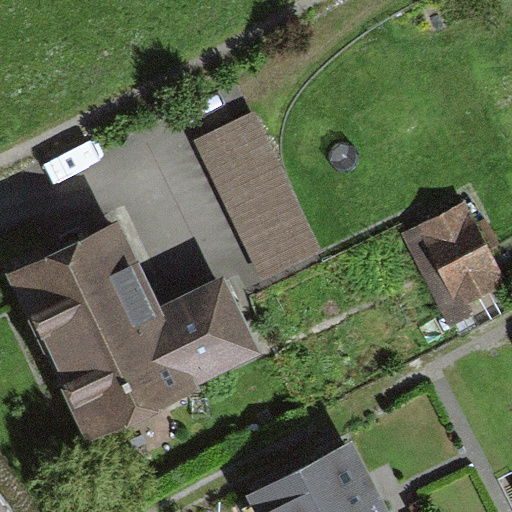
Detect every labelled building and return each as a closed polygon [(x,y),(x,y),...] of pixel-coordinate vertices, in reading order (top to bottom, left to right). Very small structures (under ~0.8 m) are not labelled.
[(258,116),(198,142),(257,277),(317,250),(258,116)] [(471,212),(424,238),(460,304),(507,278),(471,212)] [(116,231),(12,276),(44,351),(148,306),(116,231)] [(148,306),(44,351),(77,426),(260,346),(227,272),(148,306)] [(381,511),(348,447),(255,496),(263,511),(381,511)]
